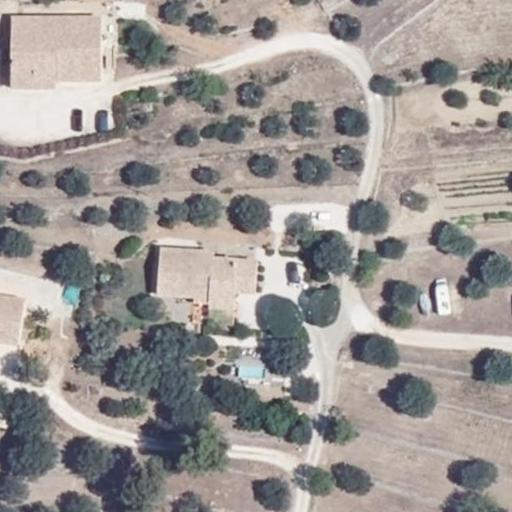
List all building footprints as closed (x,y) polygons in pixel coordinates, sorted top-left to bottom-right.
[(100,36),(100,20),(88,21),(89,36),(100,36)] [(8,21),(7,54),(91,53),(89,36),(32,37),(32,21),(8,21)] [(32,37),(89,36),(88,21),(32,21),(32,37)] [(91,53),(93,78),(100,78),(100,36),(89,36),(91,53)] [(91,53),(7,54),(7,89),(55,90),(55,80),(93,78),(91,53)] [(206,298),(206,306),(232,307),(233,307),(233,291),(250,292),(251,261),(193,258),(194,254),(156,253),(154,296),(206,298)] [(0,348),(15,351),(22,307),(0,303),(0,348)] [(232,307),(206,306),(206,322),(232,322),(232,307)]
